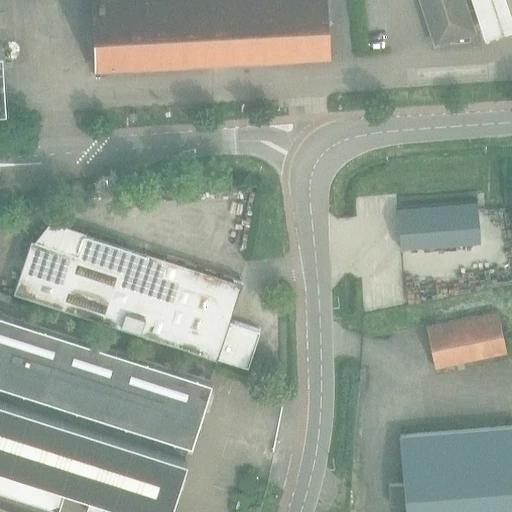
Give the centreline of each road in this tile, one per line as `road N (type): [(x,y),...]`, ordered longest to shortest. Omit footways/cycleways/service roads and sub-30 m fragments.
road 1 (tertiary): [(297,511),(311,464),(317,380),(312,168)]
road 2 (residential): [(0,157),(265,143),(312,168)]
road 3 (tertiary): [(312,168),(347,138),(511,122)]
road 4 (unknown): [(508,55),(326,73)]
